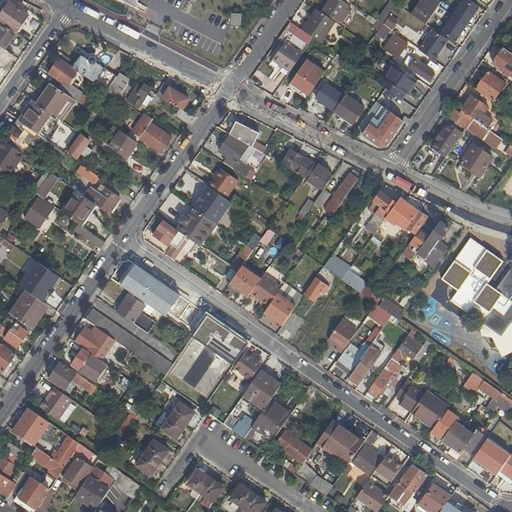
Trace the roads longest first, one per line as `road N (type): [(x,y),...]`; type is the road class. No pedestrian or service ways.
road 1 (residential): [(511,509),(124,241)]
road 2 (residential): [(0,419),(124,241)]
road 3 (residential): [(388,171),(508,0)]
road 4 (residential): [(313,511),(201,436),(163,490)]
road 5 (residential): [(124,241),(229,88)]
road 6 (tertiary): [(229,88),(388,171)]
road 7 (tertiary): [(69,7),(229,88)]
road 8 (tertiary): [(388,171),(511,228)]
road 9 (residential): [(69,7),(0,107)]
